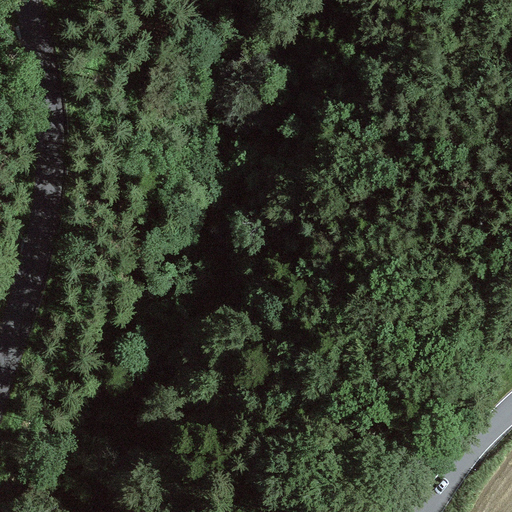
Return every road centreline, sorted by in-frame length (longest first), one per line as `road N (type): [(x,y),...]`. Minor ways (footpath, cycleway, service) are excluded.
road 1 (tertiary): [(26,0),(51,115),(50,192),(0,386)]
road 2 (tertiary): [(427,511),(511,408)]
